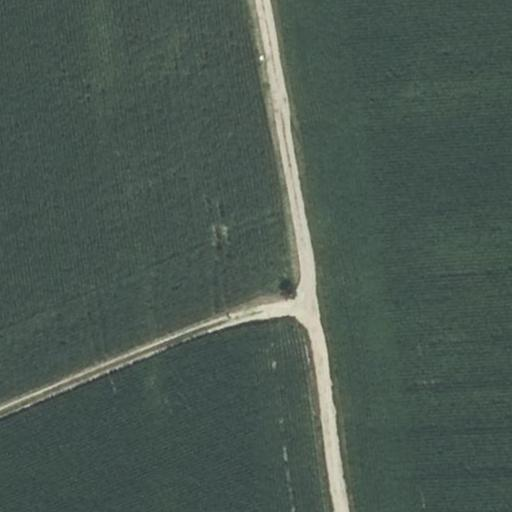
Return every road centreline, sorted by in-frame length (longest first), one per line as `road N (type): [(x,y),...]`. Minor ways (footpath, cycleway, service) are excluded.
road 1 (track): [(344,511),(264,0)]
road 2 (track): [(0,412),(223,319),(310,303)]
